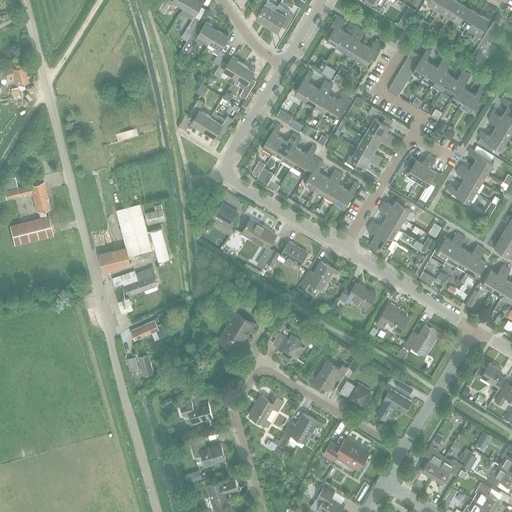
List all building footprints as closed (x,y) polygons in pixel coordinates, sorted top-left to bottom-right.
[(164,0),(159,10),(165,13),(170,4),(175,7),(177,3),(184,7),(187,0),(164,0)] [(187,0),(184,7),(180,12),(192,19),(186,30),(191,33),(194,28),(195,28),(200,19),(194,16),(204,0),(203,0),(187,0)] [(256,18),(266,24),(276,9),(266,3),(267,0),(260,0),(259,2),(264,4),(256,18)] [(364,0),(363,2),(382,13),(385,9),(384,6),(382,4),(384,0),(390,0),(393,1),(393,0),(364,0)] [(438,9),(443,0),(429,0),(427,3),(435,7),(431,14),(435,17),(439,10),(438,9)] [(449,15),(458,0),(457,0),(443,0),(438,9),(439,10),(445,14),(441,20),(445,23),(449,16),(449,15)] [(459,22),(468,7),(458,0),(449,15),(449,16),(456,20),(451,27),(456,29),(460,22),(459,22)] [(281,12),(276,9),(266,24),(277,31),(280,25),(285,28),(293,15),(288,12),(290,10),(284,7),(281,12)] [(468,7),(459,22),(460,22),(466,26),(462,33),(466,35),(470,28),(469,28),(478,13),(468,7)] [(478,13),(469,28),(470,28),(476,32),(472,39),(476,41),(480,34),(489,19),(478,13)] [(345,19),(339,16),(337,14),(323,37),(337,46),(346,31),(340,28),(345,19)] [(403,16),(398,25),(404,28),(409,19),(403,16)] [(422,19),(419,25),(427,30),(431,24),(422,19)] [(191,33),(181,49),(187,53),(195,40),(206,46),(217,29),(212,25),(212,24),(207,21),(200,32),(195,28),(194,28),(191,33)] [(347,52),(361,29),(356,26),(351,35),(346,31),(337,46),(347,52)] [(223,32),(217,29),(206,46),(213,51),(212,52),(217,55),(213,62),(218,65),(213,74),(225,54),(220,51),(230,35),(224,31),(223,32)] [(356,58),(365,43),(359,40),(365,31),(361,29),(347,52),(356,58)] [(373,63),(379,51),(376,49),(381,41),(376,38),(371,47),(365,43),(356,58),(367,64),(369,60),(373,63)] [(422,78),(431,63),(425,59),(430,51),(426,49),(422,56),(418,62),(415,66),(413,71),(412,72),(422,78)] [(422,56),(412,50),(408,55),(418,62),(422,56)] [(235,77),(243,64),(237,60),(238,59),(232,56),(225,66),(220,63),(225,55),(225,54),(213,74),(218,77),(219,77),(223,70),(235,77)] [(418,62),(408,55),(405,60),(415,66),(418,62)] [(432,84),(446,61),(442,58),(437,66),(431,63),(422,78),(432,84)] [(415,66),(405,60),(402,65),(413,71),(415,66)] [(442,89),(451,75),(445,71),(450,63),(446,61),(432,84),(442,89)] [(243,64),(235,77),(241,81),(239,84),(244,87),(239,94),(245,98),(254,84),(248,80),(254,69),(249,66),(248,67),(243,64)] [(22,65),(4,70),(6,77),(9,77),(11,82),(14,82),(15,85),(27,82),(22,65)] [(409,76),(412,72),(413,71),(402,65),(399,70),(409,76)] [(308,81),(313,73),(308,70),(294,93),(305,99),(314,85),(308,81)] [(409,76),(399,70),(396,75),(406,81),(409,76)] [(452,95),(465,72),(461,70),(456,78),(451,75),(442,89),(452,95)] [(337,71),(334,77),(340,81),(344,75),(337,71)] [(460,105),(469,89),(464,85),(468,79),(464,76),(466,73),(465,72),(452,95),(450,99),(460,105)] [(406,81),(396,75),(393,80),(403,86),(406,81)] [(315,105),(328,82),(324,79),(319,88),(314,85),(305,99),(315,105)] [(398,95),(403,86),(393,80),(390,85),(391,85),(388,89),(398,95)] [(328,93),(333,84),(328,82),(315,105),(325,111),(333,97),(328,93)] [(201,83),(196,91),(201,94),(206,86),(201,83)] [(475,92),(469,89),(460,105),(470,111),(484,88),(480,85),(475,92)] [(335,117),(349,94),(344,91),(339,100),(333,97),(325,111),(335,117)] [(511,114),(511,94),(505,91),(500,99),(508,105),(505,110),(511,114)] [(357,95),(353,103),(357,106),(363,104),(365,100),(357,95)] [(416,96),(413,102),(419,106),(422,100),(416,96)] [(198,126),(203,130),(211,117),(199,110),(204,102),(198,98),(192,109),(198,113),(191,123),(197,127),(198,126)] [(374,117),(368,127),(391,141),(394,137),(385,131),(392,120),(380,114),(382,112),(371,105),(367,112),(374,117)] [(436,108),(432,113),(438,117),(441,111),(436,108)] [(511,114),(505,110),(501,116),(493,111),(490,115),(511,128),(511,114)] [(211,117),(203,130),(209,133),(209,134),(214,137),(220,127),(226,130),(233,119),(227,116),(225,119),(213,113),(211,117)] [(346,114),(340,123),(344,126),(347,119),(348,120),(349,118),(346,114)] [(511,141),(511,128),(490,115),(488,119),(496,124),(493,130),(507,139),(511,142),(511,141)] [(294,117),(289,125),(299,131),(305,121),(301,119),(300,121),(294,117)] [(442,121),(437,128),(443,131),(447,124),(442,121)] [(275,125),(272,123),(271,123),(259,143),(263,146),(262,146),(273,152),(281,138),(275,135),(280,126),(276,123),(275,125)] [(306,124),(301,132),(309,137),(314,129),(306,124)] [(136,126),(116,132),(118,138),(138,133),(136,126)] [(391,141),(368,127),(362,136),(377,145),(380,140),(388,145),(391,141)] [(447,127),(444,133),(452,137),(455,132),(447,127)] [(501,149),(507,139),(493,130),(489,136),(481,131),(478,135),(481,137),(478,142),(492,151),(495,146),(501,149)] [(283,158),(296,136),(292,133),(287,142),(281,138),(273,152),(283,158)] [(290,169),(301,150),(295,147),(300,138),(296,136),(283,158),(292,164),(290,169)] [(373,151),(377,145),(362,136),(356,146),(380,160),(382,157),(373,151)] [(306,172),(315,158),(311,156),(316,148),(311,145),(306,153),(301,150),(290,169),(299,174),(302,169),(306,172)] [(470,148),(468,152),(476,157),(473,163),(487,172),(494,162),(490,159),(493,154),(477,145),(474,150),(470,148)] [(380,160),(356,146),(350,156),(348,156),(345,161),(361,171),(364,166),(365,166),(368,160),(377,165),(380,160)] [(404,167),(399,174),(405,178),(407,173),(417,179),(432,156),(427,153),(422,162),(416,158),(415,159),(410,155),(404,167)] [(432,156),(417,179),(427,185),(426,187),(431,190),(435,184),(441,174),(436,171),(436,170),(430,167),(435,158),(432,156)] [(317,171),(322,163),(315,158),(306,172),(310,174),(305,183),(315,189),(324,175),(317,171)] [(461,164),(458,168),(481,182),(487,172),(473,163),(469,169),(461,164)] [(458,168),(456,172),(464,177),(461,183),(475,192),(481,182),(458,168)] [(324,195),(339,172),(334,169),(329,178),(324,175),(315,189),(324,195)] [(270,171),(263,182),(267,184),(268,184),(271,179),(274,173),(270,171)] [(343,174),(339,172),(324,195),(335,201),(344,187),(337,183),(343,174)] [(502,182),(492,176),(490,179),(500,185),(502,182)] [(40,218),(9,225),(14,245),(52,235),(48,216),(46,216),(44,209),(49,208),(43,181),(17,188),(14,178),(7,180),(8,185),(3,186),(4,191),(5,199),(27,193),(28,196),(32,195),(36,211),(38,211),(40,218)] [(349,190),(344,187),(335,201),(344,207),(358,184),(354,181),(349,190)] [(449,183),(446,188),(469,202),(475,192),(461,183),(457,188),(449,183)] [(392,206),(383,201),(380,205),(404,219),(410,209),(413,211),(417,206),(410,202),(399,195),(396,200),(395,200),(392,206)] [(500,198),(495,195),(491,201),(496,204),(500,198)] [(491,201),(487,206),(493,209),(496,204),(491,201)] [(102,252),(98,253),(102,271),(130,264),(128,255),(141,251),(143,256),(147,255),(146,250),(155,248),(159,260),(169,257),(163,234),(162,231),(161,227),(147,231),(139,203),(116,209),(120,224),(126,246),(103,252),(102,252)] [(223,203),(215,214),(230,223),(237,212),(223,203)] [(404,219),(380,205),(378,208),(387,214),(383,220),(398,229),(404,219)] [(149,224),(166,220),(163,208),(156,210),(146,213),(149,224)] [(484,211),(482,215),(487,219),(490,214),(484,211)] [(250,218),(241,233),(262,245),(262,244),(266,246),(268,247),(269,245),(275,235),(270,232),(270,230),(250,218)] [(392,239),(398,229),(383,220),(380,225),(371,220),(369,224),(392,239)] [(386,248),(392,239),(369,224),(366,228),(375,233),(371,239),(372,240),(369,245),(387,256),(390,251),(386,248)] [(511,227),(508,225),(501,235),(511,241),(511,227)] [(443,235),(430,256),(443,264),(446,258),(461,235),(456,232),(451,240),(443,235)] [(461,235),(447,258),(457,264),(465,249),(459,246),(465,237),(461,235)] [(511,241),(501,235),(495,246),(503,251),(510,255),(509,255),(511,256),(511,241)] [(288,241),(280,255),(287,259),(285,262),(290,265),(292,262),(299,266),(307,252),(288,241)] [(465,249),(457,264),(466,270),(480,247),(476,244),(471,253),(465,249)] [(266,246),(256,263),(263,267),(266,262),(274,250),(274,249),(269,245),(268,247),(266,246)] [(480,247),(466,270),(476,276),(478,274),(480,276),(487,265),(484,264),(485,262),(479,258),(484,249),(480,247)] [(271,265),(279,253),(274,250),(266,262),(271,265)] [(503,251),(502,253),(511,259),(511,256),(509,255),(510,255),(503,251)] [(309,269),(301,283),(306,286),(309,281),(322,289),(333,272),(337,274),(339,271),(321,261),(314,272),(309,269)] [(488,268),(480,281),(482,283),(481,284),(492,290),(506,267),(501,264),(496,272),(490,269),(488,268)] [(153,267),(135,273),(134,270),(112,278),(114,286),(123,283),(127,295),(159,284),(153,267)] [(506,267),(492,290),(502,296),(511,281),(504,277),(510,269),(506,267)] [(511,282),(511,281),(502,296),(511,302),(511,301),(511,282)] [(346,286),(339,298),(348,303),(351,298),(365,306),(362,310),(365,311),(375,293),(355,282),(351,289),(346,286)] [(455,288),(449,285),(446,289),(452,293),(455,288)] [(298,286),(294,292),(301,296),(304,290),(298,286)] [(473,293),(466,304),(471,307),(474,303),(473,301),(477,296),(473,293)] [(127,298),(125,298),(124,298),(123,299),(122,301),(121,302),(121,304),(122,305),(123,306),(124,307),(126,308),(127,308),(129,307),(130,306),(131,304),(131,303),(131,301),(130,300),(129,299),(127,298)] [(389,302),(376,324),(382,328),(385,324),(398,332),(407,318),(393,309),(396,306),(389,302)] [(268,325),(273,316),(259,308),(254,316),(268,325)] [(254,324),(235,312),(218,339),(237,350),(254,324)] [(285,312),(276,327),(281,330),(290,315),(285,312)] [(497,314),(493,321),(498,324),(502,317),(497,314)] [(156,319),(130,330),(134,339),(155,330),(159,338),(168,334),(163,323),(157,326),(156,322),(158,322),(156,319)] [(409,348),(411,346),(425,354),(437,334),(440,336),(442,334),(425,323),(418,335),(412,331),(404,345),(409,348)] [(273,343),(282,349),(280,353),(291,359),(293,355),(297,358),(303,347),(300,345),(302,341),(291,335),(289,338),(279,333),(273,343)] [(401,349),(397,355),(404,358),(407,352),(401,349)] [(360,372),(367,361),(367,360),(357,354),(350,366),(360,372)] [(147,355),(137,358),(143,375),(144,375),(151,373),(152,372),(147,355)] [(135,357),(126,359),(129,369),(137,367),(135,357)] [(327,360),(316,378),(312,375),(310,378),(328,388),(335,377),(340,380),(347,368),(341,364),(340,367),(327,360)] [(489,362),(486,367),(480,364),(473,375),(479,379),(481,375),(493,382),(490,386),(496,390),(504,378),(497,374),(501,369),(489,362)] [(341,391),(350,397),(348,400),(359,407),(361,403),(364,405),(371,395),(367,392),(369,389),(359,383),(357,386),(347,380),(341,391)] [(399,380),(396,386),(408,394),(412,388),(399,380)] [(511,384),(507,393),(501,390),(495,401),(501,404),(506,396),(511,399),(511,384)] [(465,387),(461,393),(466,395),(469,389),(465,387)] [(384,400),(376,414),(384,419),(392,405),(404,413),(411,401),(390,389),(383,400),(384,400)] [(479,401),(484,393),(478,390),(473,397),(479,401)] [(272,407),(278,411),(284,401),(272,394),(268,400),(262,395),(249,415),(267,427),(269,424),(263,421),(272,407)] [(180,403),(183,415),(189,413),(192,422),(212,416),(208,401),(193,405),(191,399),(180,403)] [(176,401),(165,404),(167,412),(178,409),(176,401)] [(304,442),(311,431),(315,434),(321,424),(303,413),(296,425),(290,422),(282,436),(288,440),(291,434),(304,442)] [(485,432),(482,437),(487,440),(490,435),(485,432)] [(437,433),(433,439),(438,443),(442,436),(437,433)] [(331,442),(323,454),(333,460),(336,455),(358,468),(368,452),(345,438),(340,448),(331,442)] [(269,439),(266,444),(274,449),(277,443),(269,439)] [(192,445),(195,457),(202,455),(204,464),(225,458),(220,443),(206,447),(205,442),(192,445)] [(274,449),(273,450),(279,453),(283,446),(277,443),(274,449)] [(428,459),(421,470),(432,477),(442,460),(435,455),(438,451),(429,445),(423,456),(428,459)] [(505,460),(501,466),(511,472),(511,451),(506,447),(500,457),(505,460)] [(462,452),(459,458),(463,461),(467,454),(462,452)] [(442,460),(432,477),(443,483),(450,472),(455,475),(461,465),(452,459),(449,464),(442,460)] [(492,470),(487,479),(497,485),(500,480),(511,487),(511,486),(511,472),(501,466),(498,464),(494,471),(492,470)] [(462,468),(458,474),(465,478),(468,472),(462,468)] [(194,471),(184,474),(186,482),(196,479),(194,471)] [(354,493),(359,495),(366,480),(361,478),(354,493)] [(223,479),(207,484),(214,508),(230,504),(226,492),(238,489),(235,479),(223,482),(223,479)] [(479,494),(475,501),(492,511),(499,500),(487,493),(490,488),(480,482),(475,491),(479,494)] [(317,497),(313,505),(317,508),(323,511),(340,511),(344,506),(331,498),(334,493),(323,486),(317,497)] [(443,499),(440,503),(447,507),(449,502),(443,499)] [(491,511),(492,511),(475,501),(471,507),(467,505),(462,511),(491,511)]
